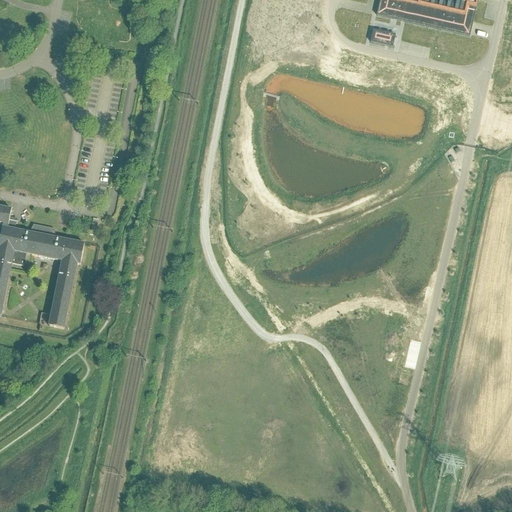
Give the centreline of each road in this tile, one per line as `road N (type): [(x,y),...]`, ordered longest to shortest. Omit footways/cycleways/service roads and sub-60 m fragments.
road 1 (track): [(0,429),(80,358),(113,311),(182,0)]
road 2 (unclassified): [(411,511),(401,449),(469,147)]
